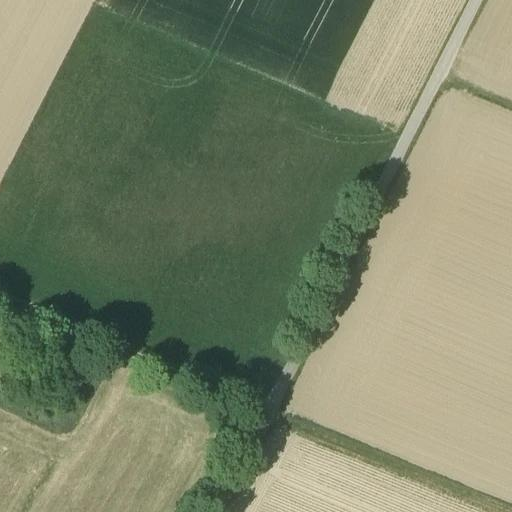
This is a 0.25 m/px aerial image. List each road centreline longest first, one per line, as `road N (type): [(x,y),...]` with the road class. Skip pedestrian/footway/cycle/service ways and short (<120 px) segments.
road 1 (track): [(477,0),(212,511)]
road 2 (track): [(0,310),(483,511)]
